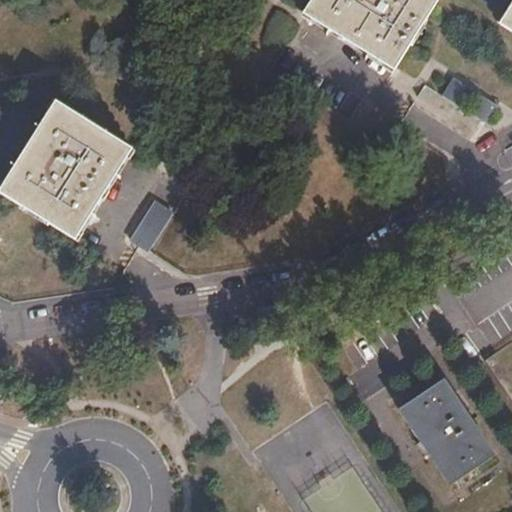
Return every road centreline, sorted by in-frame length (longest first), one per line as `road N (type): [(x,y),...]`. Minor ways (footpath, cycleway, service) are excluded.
road 1 (residential): [(511,163),(323,271),(272,287),(0,333)]
road 2 (tertiary): [(151,511),(151,481),(132,452),(100,438),(66,445)]
